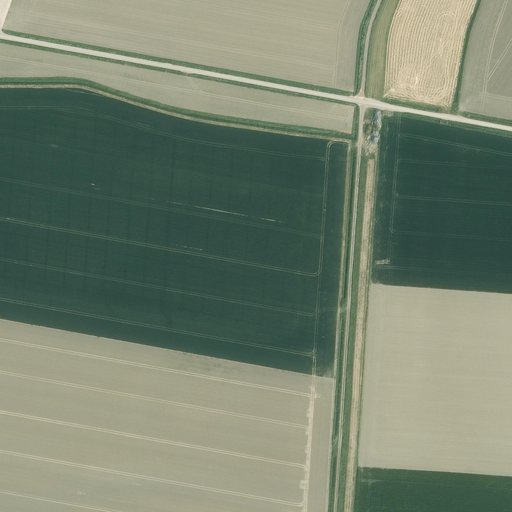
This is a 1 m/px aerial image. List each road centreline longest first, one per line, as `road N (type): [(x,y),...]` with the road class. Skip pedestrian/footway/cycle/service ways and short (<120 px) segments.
road 1 (unclassified): [(511,129),(0,35)]
road 2 (track): [(335,511),(361,101),(378,0)]
